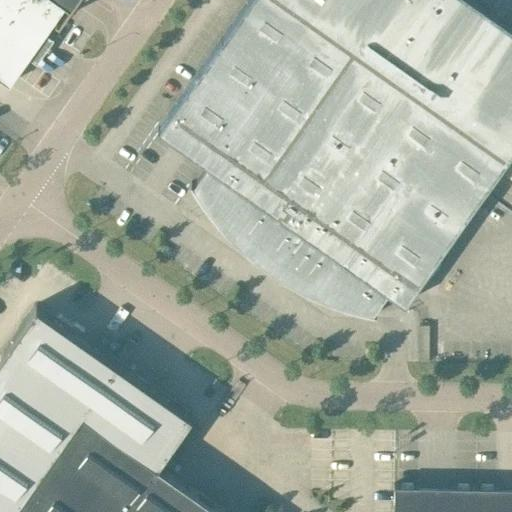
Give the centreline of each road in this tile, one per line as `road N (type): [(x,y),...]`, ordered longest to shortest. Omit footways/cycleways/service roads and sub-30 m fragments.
road 1 (unclassified): [(17,196),(292,388),(351,397),(511,399)]
road 2 (unknown): [(394,397),(397,368),(384,341),(278,291),(64,130)]
road 3 (unclassified): [(17,196),(156,0)]
